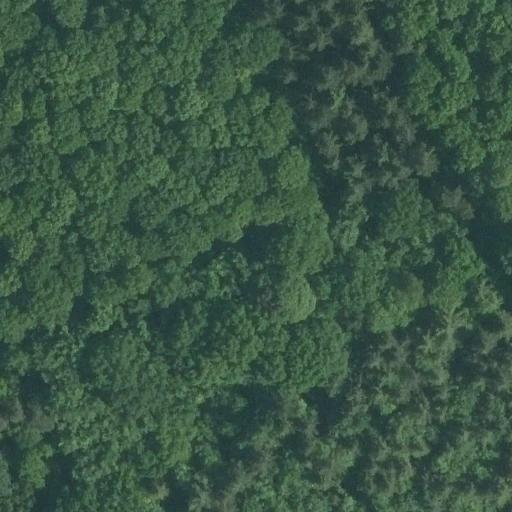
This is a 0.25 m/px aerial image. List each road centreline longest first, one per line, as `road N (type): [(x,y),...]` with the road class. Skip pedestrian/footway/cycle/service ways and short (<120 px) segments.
road 1 (track): [(511,137),(0,312)]
road 2 (unknown): [(98,511),(143,438),(257,350),(511,212)]
